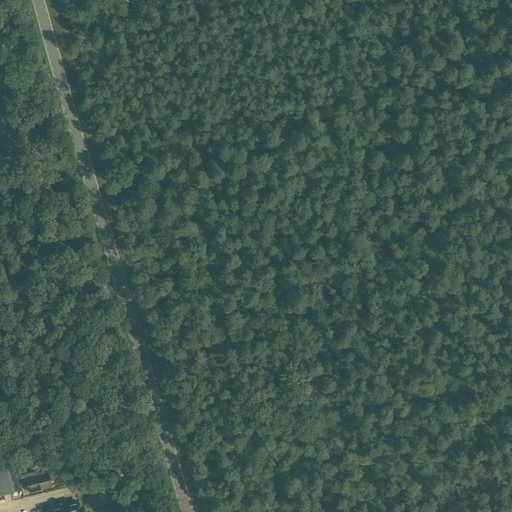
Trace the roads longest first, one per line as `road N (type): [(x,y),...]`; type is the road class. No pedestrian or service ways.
road 1 (secondary): [(187,511),(38,0)]
road 2 (unclassified): [(142,511),(0,22)]
